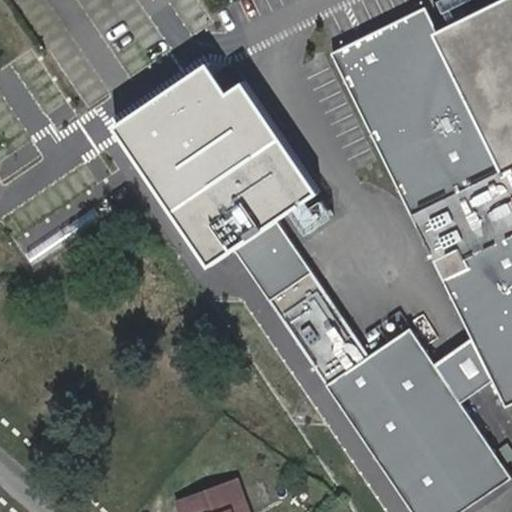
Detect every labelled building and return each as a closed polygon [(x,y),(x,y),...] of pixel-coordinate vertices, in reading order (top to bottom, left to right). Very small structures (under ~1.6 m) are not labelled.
[(425,9),(333,53),(473,338),(493,378),(506,405),(511,402),(511,0),(493,0),(435,29),(425,9)] [(211,61),(118,123),(214,264),(237,249),(278,221),(321,192),(247,82),(232,92),(211,61)] [(278,221),(237,249),(409,511),(461,511),(511,478),(459,401),(493,378),(473,338),(431,365),(406,328),(366,354),(278,221)] [(342,301),(356,322),(366,316),(353,294),(342,301)] [(238,484),(223,489),(227,498),(241,493),(238,484)] [(248,511),(241,493),(227,498),(223,489),(189,502),(192,511),(248,511)] [(192,511),(189,502),(180,505),(182,511),(192,511)]
